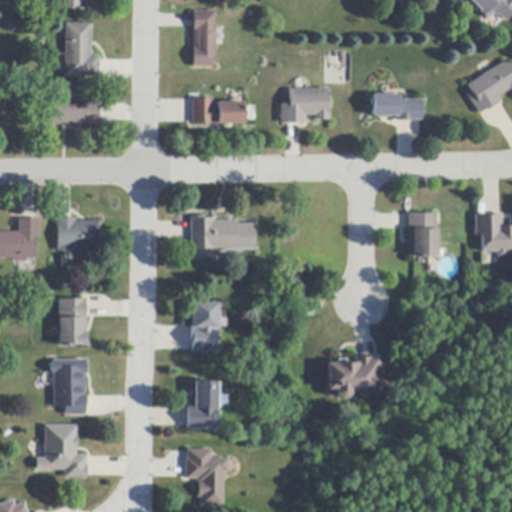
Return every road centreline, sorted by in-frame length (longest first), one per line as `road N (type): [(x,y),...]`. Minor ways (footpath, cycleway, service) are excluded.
road 1 (residential): [(511,165),(0,173)]
road 2 (residential): [(144,172),(136,495),(127,511)]
road 3 (residential): [(146,0),(144,172)]
road 4 (residential): [(363,169),(360,300)]
